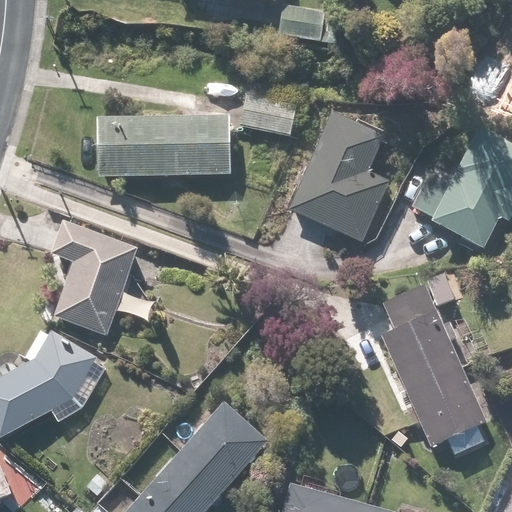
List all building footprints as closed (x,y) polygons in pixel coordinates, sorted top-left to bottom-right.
[(338,14),(287,8),(283,38),(334,45),(338,14)] [(302,104),(249,97),(244,133),(297,140),(302,104)] [(388,137),(337,113),(291,209),(363,244),(392,183),(370,173),(388,137)] [(234,119),(102,119),(102,177),(235,177),(234,119)] [(487,247),(500,221),(509,225),(511,217),(511,146),(480,131),(453,186),(431,175),(415,208),(437,219),(435,222),(487,247)] [(142,248),(69,222),(57,255),(77,262),(57,317),(110,336),(142,248)] [(428,292),(385,312),(395,333),(381,340),(433,448),(489,421),(428,292)] [(80,396),(99,361),(53,336),(38,363),(0,382),(0,423),(6,435),(80,396)] [(211,511),(273,442),(226,400),(126,511),(211,511)] [(283,511),(395,511),(293,481),(283,511)]
